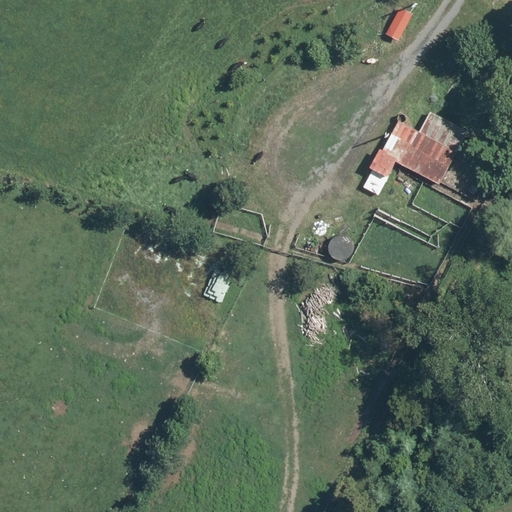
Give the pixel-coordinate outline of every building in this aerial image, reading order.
[(511,0),(503,0),(497,12),(511,19),(511,0)] [(403,45),(421,10),(405,1),(386,36),(403,45)] [(384,196),(404,161),(445,185),(475,132),(436,110),(423,132),(403,120),(365,186),(384,196)] [(184,247),(145,227),(113,289),(152,310),(184,247)] [(208,251),(191,242),(155,311),(172,320),(208,251)] [(237,270),(210,256),(171,330),(198,344),(237,270)]
